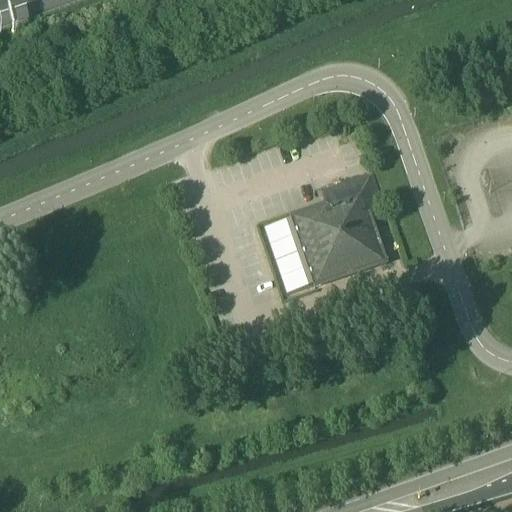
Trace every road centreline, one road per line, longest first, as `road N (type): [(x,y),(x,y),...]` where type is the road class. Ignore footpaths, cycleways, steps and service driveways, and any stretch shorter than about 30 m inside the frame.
road 1 (unclassified): [(0,220),(315,83),(360,79),(392,105),(474,335),(511,361)]
road 2 (secondary): [(511,450),(353,511)]
